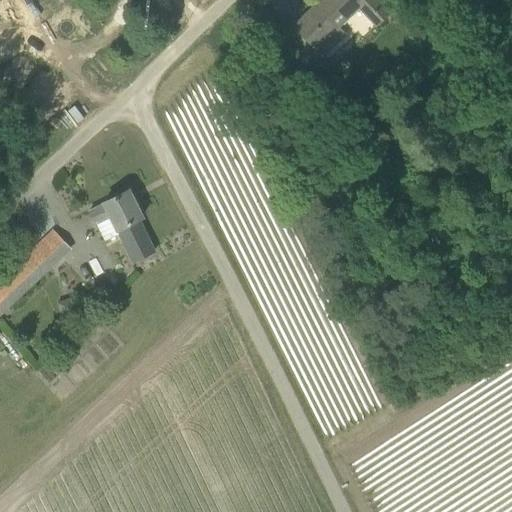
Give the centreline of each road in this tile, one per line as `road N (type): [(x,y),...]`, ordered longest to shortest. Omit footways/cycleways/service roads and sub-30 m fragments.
road 1 (unclassified): [(343,511),(132,90)]
road 2 (unclassified): [(0,212),(132,90)]
road 3 (unclassified): [(132,90),(223,0)]
